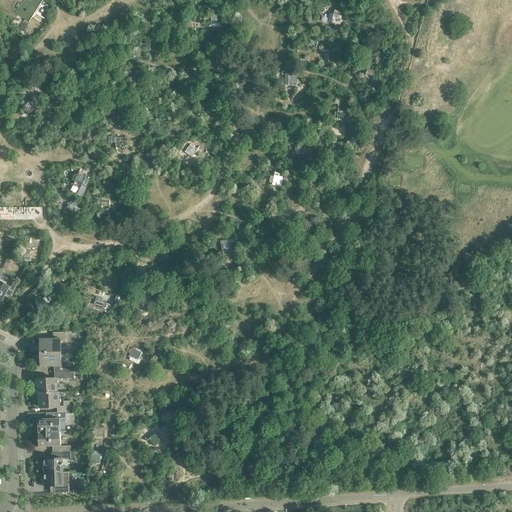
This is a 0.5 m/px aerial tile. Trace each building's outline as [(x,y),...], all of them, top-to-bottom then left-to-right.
[(22,0),(14,14),(29,22),(42,1),(40,0),(22,0)] [(210,12),(212,25),(228,23),(226,11),(210,12)] [(333,14),(331,23),(340,25),(342,15),(333,14)] [(333,49),(329,49),(328,71),(332,71),(332,68),(337,69),(337,52),(333,51),(333,49)] [(368,65),(366,74),(375,77),(377,67),(368,65)] [(289,75),(288,85),(296,86),(297,76),(289,75)] [(32,101),(24,109),(31,117),(40,108),(32,101)] [(347,110),(338,110),(338,118),(346,118),(347,110)] [(115,140),(116,151),(117,151),(117,154),(125,153),(125,151),(129,151),(129,140),(115,140)] [(190,144),(185,152),(192,157),(198,149),(190,144)] [(307,145),(298,145),(299,155),(308,154),(307,145)] [(86,178),(77,173),(72,185),(79,188),(79,189),(80,190),(86,178)] [(283,177),(275,175),(272,185),(281,187),(283,177)] [(76,201),(67,207),(72,215),(81,210),(80,209),(76,201)] [(0,219),(42,220),(42,207),(0,207),(0,219)] [(99,218),(99,222),(113,222),(113,213),(99,213),(96,213),(96,218),(99,218)] [(231,243),(221,245),(223,254),(233,252),(231,243)] [(30,257),(31,248),(22,247),(21,256),(30,257)] [(0,302),(5,292),(11,295),(17,283),(0,274),(0,302)] [(40,304),(48,298),(44,293),(36,299),(40,304)] [(138,297),(141,305),(150,303),(148,295),(138,297)] [(107,309),(108,304),(95,300),(93,310),(101,312),(102,308),(107,309)] [(41,353),(60,352),(60,341),(66,341),(66,332),(53,332),(53,338),(40,339),(41,353)] [(130,353),(129,357),(137,361),(142,350),(133,346),(132,348),(130,347),(128,352),(130,353)] [(54,372),(73,371),(73,365),(67,365),(67,363),(61,363),(60,352),(41,353),(41,366),(54,366),(54,372)] [(74,378),(73,371),(54,372),(55,378),(36,379),(37,392),(57,392),(57,378),(67,378),(74,378)] [(57,412),(70,412),(69,401),(63,401),(63,399),(59,399),(59,392),(57,392),(37,392),(37,400),(39,400),(39,406),(47,406),(47,407),(57,407),(57,412)] [(38,433),(60,432),(59,418),(65,418),(65,417),(70,417),(70,412),(57,412),(46,412),(46,418),(37,419),(38,433)] [(60,446),(60,432),(38,433),(38,447),(52,446),(53,452),(70,452),(70,445),(60,446)] [(155,434),(153,432),(145,438),(147,441),(144,443),(147,446),(145,448),(146,449),(147,448),(148,448),(152,445),(154,447),(162,441),(158,436),(159,435),(157,433),(155,434)] [(73,452),(70,452),(53,452),(53,458),(44,459),(44,473),(63,472),(62,458),(73,458),(73,452)] [(90,463),(100,464),(100,455),(91,455),(90,463)] [(69,472),(63,472),(44,473),(45,487),(53,486),(53,492),(67,492),(67,485),(63,485),(63,479),(69,479),(69,472)]
